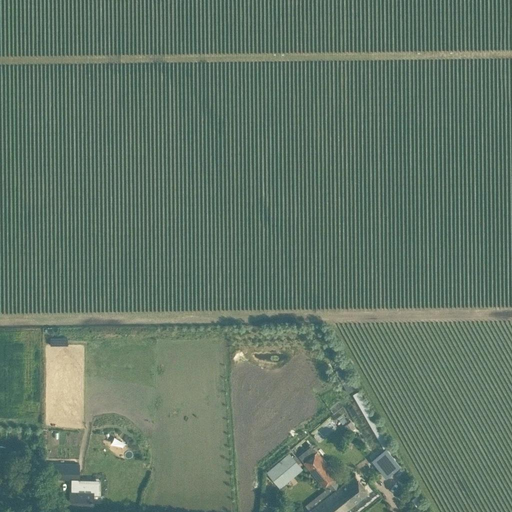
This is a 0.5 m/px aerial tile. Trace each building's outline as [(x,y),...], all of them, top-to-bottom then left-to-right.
[(386,477),(399,466),(386,448),(372,459),(386,477)] [(316,452),(303,462),(322,485),(326,482),(329,486),(328,487),(346,509),(368,491),(362,483),(354,473),(339,486),(332,477),(335,475),(316,452)] [(289,453),(266,472),(275,482),(298,463),(289,453)] [(92,505),(93,495),(93,491),(78,490),(78,462),(49,462),(49,478),(71,478),(71,491),(70,491),(70,504),(92,505)] [(328,487),(305,505),(309,511),(310,511),(342,511),(346,509),(328,487)]
